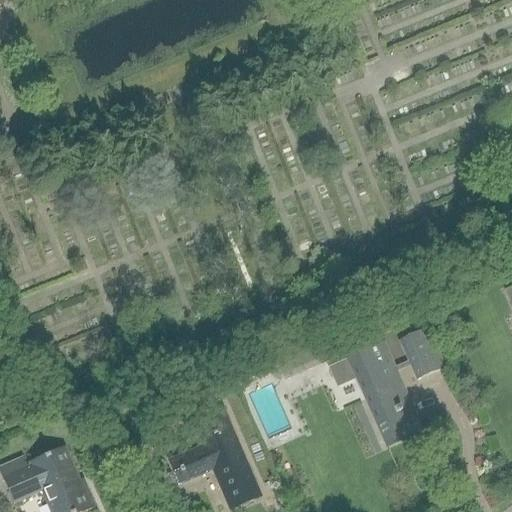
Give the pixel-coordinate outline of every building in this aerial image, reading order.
[(407,363),(415,381),(445,369),(427,329),(398,341),(407,363)] [(349,353),(342,337),(316,349),(324,365),(349,353)] [(338,385),(356,377),(385,444),(417,430),(381,348),(331,370),(338,385)] [(201,447),(174,459),(183,480),(211,468),(228,509),(259,495),(220,406),(189,419),(201,447)] [(84,511),(94,508),(86,489),(82,491),(64,449),(28,465),(28,466),(1,478),(12,503),(40,492),(48,511),(84,511)]
